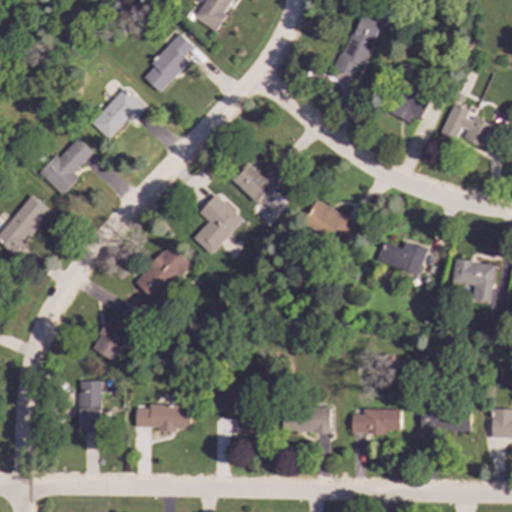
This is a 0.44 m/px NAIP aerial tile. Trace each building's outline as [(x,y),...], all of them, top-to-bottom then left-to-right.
[(203,0),(231,0),(231,1),(230,0),(222,12),(222,11),(221,12),(225,15),(213,32),(192,17),(203,0)] [(187,11),(193,15),(190,20),(184,15),(187,11)] [(352,79),(357,70),(353,68),(355,63),(362,66),(381,25),(362,16),(355,31),(353,30),(341,54),(339,53),(332,69),(352,79)] [(177,32),(192,46),(182,57),(187,61),(158,92),(142,77),(153,66),(149,63),(152,60),(151,58),(154,54),(156,56),(177,32)] [(432,98),(419,121),(412,117),(408,124),(377,106),(395,74),(426,91),(424,94),(432,98)] [(144,108),(123,88),(92,121),(108,136),(125,117),(130,122),(144,108)] [(454,91),(451,98),(459,102),(463,95),(454,91)] [(453,103),(469,111),(465,118),(471,121),(473,117),(492,126),(481,148),(462,138),(466,131),(461,128),(454,141),(438,133),(453,103)] [(76,137),(90,150),(72,170),(77,175),(60,192),(37,170),(54,152),(58,156),(76,137)] [(246,160),(258,171),(269,159),(284,173),(258,201),(231,177),(246,160)] [(0,224),(29,191),(46,206),(32,222),(36,226),(14,251),(0,238),(0,224)] [(214,191),(243,218),(211,252),(193,236),(208,220),(197,209),(214,191)] [(358,222),(345,245),(304,223),(317,199),(358,222)] [(407,239),(429,247),(420,273),(377,259),(384,239),(404,246),(407,239)] [(169,241),(192,263),(181,275),(178,272),(155,296),(136,279),(148,265),(147,264),(169,241)] [(453,256),(470,258),(470,260),(495,263),(492,285),(491,285),(488,301),(470,299),(472,284),(449,281),(453,256)] [(121,298),(138,309),(130,321),(134,323),(112,358),(93,346),(101,332),(99,330),(105,320),(106,321),(121,298)] [(80,378),(102,379),(101,430),(78,430),(80,378)] [(215,384),(252,385),(252,403),(258,403),(258,433),(235,433),(235,409),(227,409),(227,407),(215,407),(215,384)] [(149,402),(190,404),(189,427),(176,426),(176,431),(157,430),(157,427),(133,426),(134,405),(149,406),(149,402)] [(282,405),(302,406),(302,407),(306,407),(306,405),(330,406),(330,433),(313,432),(313,430),(304,430),(304,431),(297,431),(297,429),(281,429),(282,405)] [(420,406),(470,408),(469,430),(442,430),(442,433),(419,433),(420,406)] [(490,407),(511,407),(511,437),(489,437),(490,407)] [(362,408),(399,408),(399,429),(385,429),(385,433),(350,433),(350,413),(362,413),(362,408)]
